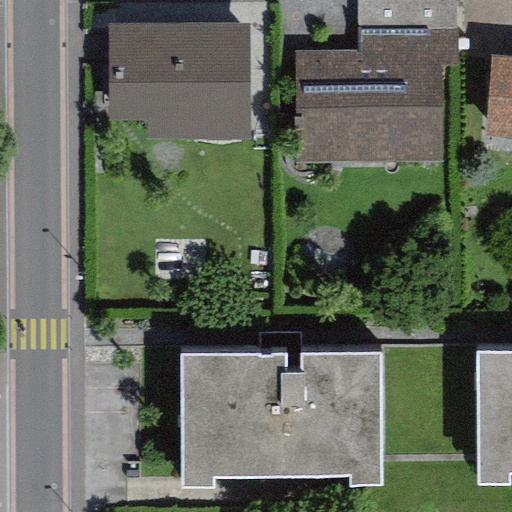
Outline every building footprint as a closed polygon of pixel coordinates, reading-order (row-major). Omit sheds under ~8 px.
[(312,51),(314,162),(453,160),(450,1),(366,3),(367,50),(312,51)] [(248,23),(108,24),(108,122),(143,122),(143,139),(248,139),(248,23)] [(511,61),(509,62),(503,133),(511,134),(511,61)] [(511,344),(474,345),(475,479),(509,479),(509,471),(511,470),(511,344)] [(381,346),(179,347),(180,481),(213,481),(213,473),(348,472),(348,480),(382,480),(381,346)]
